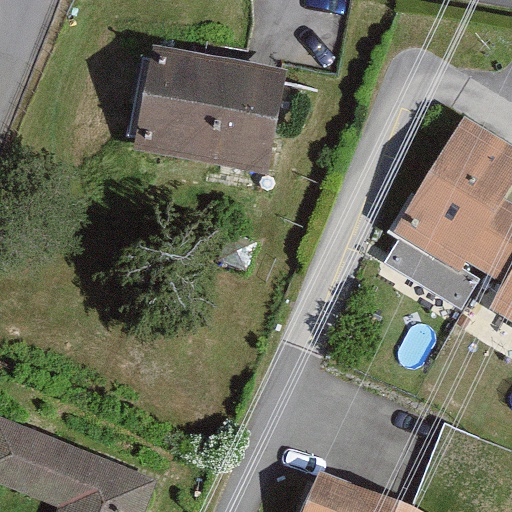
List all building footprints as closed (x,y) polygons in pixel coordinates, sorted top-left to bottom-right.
[(286,68),(156,44),(138,147),(267,170),(286,68)] [(511,140),(464,111),(391,228),(460,270),(467,259),(483,269),(511,222),(511,140)] [(511,222),(483,269),(502,280),(488,303),(511,317),(511,222)] [(144,511),(159,477),(0,413),(0,481),(59,505),(56,511),(144,511)] [(423,511),(320,470),(302,511),(423,511)]
